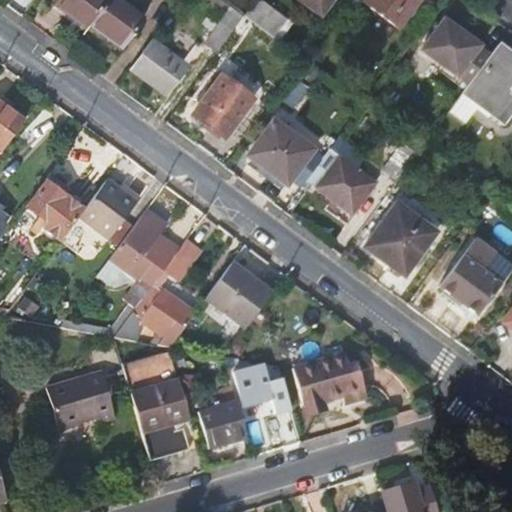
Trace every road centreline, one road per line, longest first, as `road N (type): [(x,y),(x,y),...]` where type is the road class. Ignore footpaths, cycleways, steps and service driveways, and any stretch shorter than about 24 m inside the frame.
road 1 (residential): [(492,394),(0,29)]
road 2 (residential): [(144,511),(444,424),(492,394)]
